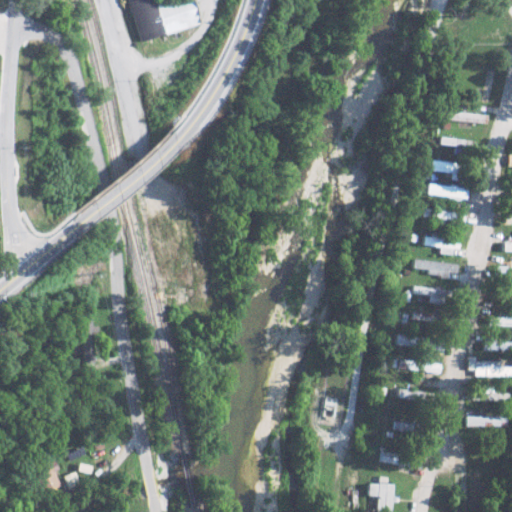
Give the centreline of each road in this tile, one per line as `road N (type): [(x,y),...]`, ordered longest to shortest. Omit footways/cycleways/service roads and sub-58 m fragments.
road 1 (residential): [(154,511),(120,318),(104,152),(72,53),(53,33),(24,28)]
road 2 (residential): [(426,511),(454,407),(499,132),(511,116)]
road 3 (residential): [(21,271),(8,130),(26,0)]
road 4 (residential): [(99,0),(149,192)]
road 5 (primary): [(172,137),(205,98),(253,0)]
road 6 (primary): [(72,230),(172,137)]
